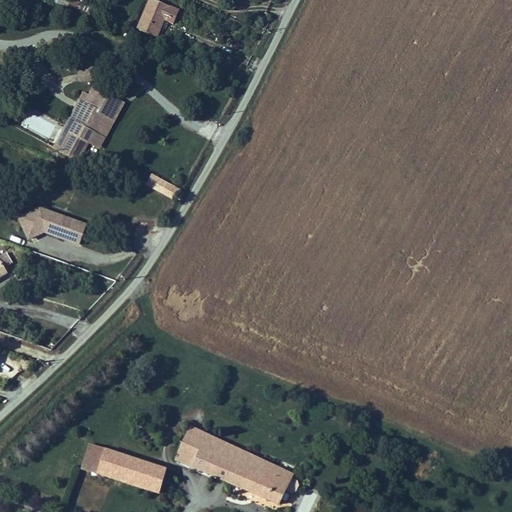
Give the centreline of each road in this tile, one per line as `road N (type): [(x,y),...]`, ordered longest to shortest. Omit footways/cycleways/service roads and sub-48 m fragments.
road 1 (unclassified): [(295,0),(141,272),(0,414)]
road 2 (unknown): [(0,44),(83,39),(162,96),(186,129),(227,127)]
